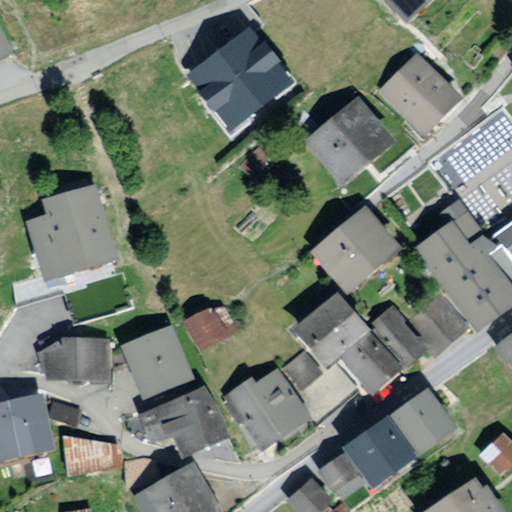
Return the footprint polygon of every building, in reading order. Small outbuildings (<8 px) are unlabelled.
[(362,0),(385,31),(427,0),(362,0)] [(0,32),(0,59),(11,54),(0,32)] [(240,36),(178,85),(222,135),(285,91),(240,36)] [(413,68),(374,105),(409,143),(448,106),(413,68)] [(346,110),(291,152),(325,195),(379,153),(346,110)] [(51,217),(31,223),(47,277),(115,256),(94,188),(47,202),(51,217)] [(355,220),(302,263),(332,300),(385,257),(355,220)] [(451,232),(406,258),(455,339),(499,312),(451,232)] [(511,233),(487,251),(511,287),(511,233)] [(217,306),(189,322),(204,347),(232,331),(217,306)] [(331,308),(279,340),(299,371),(351,339),(331,308)] [(430,313),(405,330),(424,356),(449,339),(430,313)] [(392,326),(371,340),(397,380),(418,367),(392,326)] [(170,329),(126,346),(145,394),(189,377),(170,329)] [(511,338),(486,355),(511,394),(511,338)] [(67,340),(43,355),(50,377),(107,379),(107,342),(67,340)] [(367,347),(333,369),(357,405),(391,383),(367,347)] [(279,374),(230,396),(256,452),(305,430),(279,374)] [(203,390),(145,416),(155,439),(174,430),(185,453),(224,436),(203,390)] [(417,404),(382,427),(404,461),(440,438),(417,404)] [(37,405),(0,409),(0,466),(43,462),(37,405)] [(399,472),(376,435),(334,461),(357,498),(399,472)] [(511,452),(495,439),(476,463),(498,480),(511,461),(511,452)] [(68,477),(117,468),(115,446),(67,441),(68,477)] [(342,483),(332,464),(310,475),(320,494),(342,483)] [(215,511),(190,468),(139,497),(147,511),(215,511)] [(308,487),(278,510),(279,511),(318,511),(324,507),(308,487)] [(481,511),(468,488),(422,511),(481,511)]
